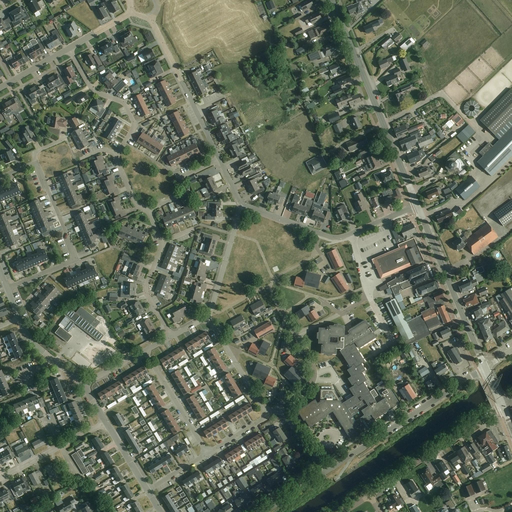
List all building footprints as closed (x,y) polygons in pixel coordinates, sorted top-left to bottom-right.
[(37,3),(35,0),(34,0),(31,2),(29,4),(34,14),(42,10),(41,8),(45,6),(42,0),(37,3)] [(314,6),(310,0),(308,0),(300,5),(304,12),(314,6)] [(355,0),(357,3),(353,5),(352,5),(347,7),(350,15),(354,13),(354,12),(355,11),(357,15),(362,12),(362,13),(365,12),(364,9),(363,9),(360,2),(364,0),(355,0)] [(120,10),(115,1),(108,5),(113,14),(120,10)] [(272,1),(267,3),(270,10),(275,8),(272,1)] [(102,20),(108,17),(104,10),(107,8),(104,3),(101,4),(103,7),(96,11),(102,20)] [(16,10),(16,11),(20,19),(23,18),(25,21),(30,18),(27,13),(25,15),(21,8),(20,8),(19,7),(16,9),(16,10)] [(18,21),(20,19),(16,11),(15,11),(14,10),(11,12),(11,13),(10,14),(14,20),(12,22),(15,27),(20,24),(18,21)] [(322,20),(318,13),(309,18),(308,17),(304,19),(306,23),(310,21),(312,25),(322,20)] [(0,27),(1,30),(4,29),(6,32),(12,29),(9,23),(6,25),(2,19),(1,19),(0,18),(0,27)] [(381,23),(380,20),(370,24),(371,25),(364,28),(366,33),(374,30),(372,27),(376,25),(376,26),(379,25),(379,24),(381,23)] [(77,30),(73,23),(68,26),(69,29),(66,30),(71,38),(76,35),(74,32),(77,30)] [(330,31),(328,25),(321,28),(320,27),(311,31),(315,38),(317,37),(318,37),(319,37),(319,36),(330,31)] [(304,32),(302,28),(294,32),(296,36),(304,32)] [(50,38),(55,47),(61,44),(58,39),(61,38),(56,30),(52,33),(54,36),(50,38)] [(134,39),(130,33),(121,38),(123,41),(120,43),(123,48),(128,45),(127,43),(134,39)] [(402,37),(398,33),(392,38),(396,42),(402,37)] [(394,42),(389,36),(380,44),(384,50),(394,42)] [(55,47),(50,38),(47,40),(45,37),(41,39),(45,47),(48,45),(50,50),(55,47)] [(30,43),(33,48),(38,56),(40,55),(41,56),(43,54),(40,49),(43,47),(38,40),(36,41),(36,39),(34,40),(34,39),(30,42),(30,43)] [(413,44),(409,39),(400,47),(404,52),(413,44)] [(35,58),(38,56),(33,48),(30,43),(27,45),(27,46),(23,49),(27,56),(30,55),(33,60),(36,58),(35,58)] [(323,48),(324,49),(325,52),(326,51),(327,52),(330,51),(329,50),(337,47),(336,44),(335,43),(323,48)] [(113,48),(111,44),(102,49),(101,50),(103,53),(104,53),(105,55),(114,50),(116,54),(120,52),(116,46),(113,48)] [(310,50),(307,44),(296,50),(299,56),(310,50)] [(325,52),(326,55),(326,56),(336,52),(338,52),(338,51),(339,51),(337,47),(329,50),(330,51),(327,52),(326,51),(325,52)] [(154,56),(151,50),(142,54),(145,61),(154,56)] [(15,57),(20,66),(23,65),(26,64),(23,59),(26,57),(22,51),(17,53),(19,56),(15,57)] [(94,58),(92,54),(85,58),(86,61),(85,62),(86,64),(87,64),(88,64),(90,67),(93,66),(94,67),(96,65),(97,67),(101,65),(97,57),(95,58),(94,58)] [(20,66),(15,57),(13,59),(11,57),(6,60),(10,66),(13,65),(15,70),(18,68),(20,66)] [(393,61),(392,57),(379,63),(381,69),(389,65),(390,64),(389,63),(393,61)] [(410,70),(406,59),(400,61),(405,72),(410,70)] [(151,72),(160,68),(158,62),(146,68),(147,71),(150,70),(151,72)] [(340,70),(338,64),(329,68),(332,74),(340,71),(339,70),(340,70)] [(75,76),(70,67),(63,71),(67,78),(65,79),(68,85),(73,83),(71,79),(75,76)] [(163,73),(160,68),(151,72),(152,75),(150,77),(151,79),(163,73)] [(189,75),(191,81),(200,77),(199,76),(198,73),(201,71),(200,69),(196,71),(197,72),(189,75)] [(401,74),(399,69),(393,71),(395,75),(385,79),(388,86),(399,82),(397,76),(401,74)] [(106,85),(114,78),(111,76),(113,74),(109,70),(104,75),(106,77),(102,81),(104,84),(104,83),(106,85)] [(200,77),(191,81),(194,86),(202,82),(202,81),(201,78),(204,77),(203,74),(199,76),(200,77)] [(51,78),(56,87),(59,85),(60,88),(65,85),(59,75),(57,77),(56,75),(51,78)] [(352,81),(349,75),(338,79),(341,86),(352,81)] [(53,88),(56,87),(51,78),(45,81),(48,86),(46,87),(49,94),(54,91),(53,88)] [(114,78),(106,85),(108,87),(108,88),(110,90),(113,87),(118,92),(126,85),(126,84),(128,82),(125,79),(123,82),(119,78),(116,81),(114,78)] [(202,82),(194,86),(197,91),(205,87),(204,86),(203,84),(206,82),(205,80),(202,81),(202,82)] [(168,84),(158,88),(160,92),(168,88),(167,86),(169,85),(168,84)] [(413,86),(412,84),(400,88),(402,92),(411,89),(410,87),(413,86)] [(38,85),(32,88),(37,97),(40,96),(42,98),(47,95),(43,88),(40,90),(38,85)] [(208,85),(204,86),(205,87),(197,91),(199,97),(207,93),(206,89),(209,87),(208,85)] [(342,91),(340,87),(332,90),(334,93),(329,96),(330,97),(342,92),(341,91),(342,91)] [(34,99),(37,97),(32,88),(27,91),(30,96),(27,97),(32,105),(36,102),(34,99)] [(511,89),(480,120),(500,140),(478,162),(492,177),(511,156),(511,89)] [(172,91),(162,96),(164,100),(172,96),(171,93),(173,93),(172,91)] [(88,99),(85,93),(76,98),(80,104),(88,99)] [(402,99),(400,93),(392,96),(397,106),(398,107),(401,106),(400,105),(407,102),(405,98),(402,99)] [(361,102),(358,94),(350,98),(348,95),(335,100),(338,107),(349,103),(350,106),(361,102)] [(70,97),(69,96),(63,100),(66,104),(73,100),(71,96),(70,97)] [(144,102),(142,98),(134,102),(135,105),(134,106),(135,107),(144,102)] [(8,102),(13,111),(16,110),(18,113),(24,110),(20,103),(17,105),(14,99),(8,102)] [(105,105),(96,99),(91,108),(97,111),(95,115),(100,118),(105,111),(102,109),(105,105)] [(176,100),(176,99),(166,104),(168,108),(176,103),(175,101),(176,100)] [(10,113),(13,111),(8,102),(2,106),(4,108),(1,110),(8,123),(12,121),(9,117),(12,115),(10,113)] [(148,110),(146,106),(138,110),(139,112),(138,113),(138,114),(148,110)] [(208,115),(210,120),(219,115),(222,114),(218,106),(212,109),(214,112),(208,115)] [(341,119),(338,112),(327,116),(330,123),(341,119)] [(181,114),(171,119),(173,123),(182,119),(181,117),(182,116),(181,114)] [(229,116),(236,131),(240,129),(233,114),(229,116)] [(217,126),(218,125),(225,122),(223,117),(221,118),(219,115),(210,120),(213,125),(215,123),(217,126)] [(451,122),(456,127),(462,122),(457,116),(451,122)] [(80,125),(76,117),(69,121),(74,128),(80,125)] [(361,127),(357,117),(350,120),(354,130),(361,127)] [(60,119),(53,118),(52,128),(59,129),(59,126),(66,127),(67,121),(60,120),(60,119)] [(113,121),(122,127),(123,126),(121,125),(123,123),(115,118),(113,121)] [(122,127),(113,121),(110,125),(118,130),(120,128),(121,128),(122,127)] [(175,127),(177,131),(185,126),(184,124),(186,123),(185,122),(175,127)] [(343,132),(340,123),(333,126),(337,134),(343,132)] [(218,128),(219,131),(216,132),(219,137),(228,133),(231,131),(228,132),(226,130),(229,128),(227,124),(218,128)] [(410,134),(419,131),(418,129),(424,127),(423,124),(417,126),(416,125),(407,130),(405,125),(394,129),(398,138),(404,136),(403,134),(409,131),(410,133),(410,134)] [(110,125),(108,128),(117,134),(118,133),(117,132),(118,130),(110,125)] [(34,137),(31,133),(28,127),(23,129),(26,134),(20,137),(17,139),(20,143),(23,141),(25,145),(32,141),(31,139),(34,137)] [(108,128),(106,132),(113,137),(115,135),(116,135),(117,134),(108,128)] [(15,134),(12,129),(5,134),(6,136),(7,138),(15,134)] [(71,134),(74,139),(83,134),(84,136),(87,134),(86,131),(82,133),(80,129),(72,133),(71,134)] [(137,142),(142,145),(148,136),(146,135),(144,134),(146,130),(143,129),(141,132),(142,133),(137,142)] [(471,137),(464,129),(459,134),(466,141),(471,137)] [(189,130),(179,134),(181,138),(189,134),(188,131),(189,131),(189,130)] [(228,133),(219,137),(221,142),(224,141),(226,144),(235,139),(231,131),(228,133)] [(422,138),(419,131),(410,134),(412,137),(400,142),(404,152),(412,149),(411,147),(415,145),(418,143),(420,148),(433,142),(430,135),(429,135),(428,132),(423,134),(424,137),(422,138)] [(113,137),(106,132),(103,136),(113,141),(113,140),(112,139),(113,137)] [(148,136),(142,145),(147,149),(153,140),(151,139),(149,137),(151,134),(148,132),(146,135),(148,136)] [(74,139),(77,145),(86,140),(87,141),(90,139),(89,137),(85,138),(84,136),(83,134),(74,139)] [(153,140),(147,149),(153,152),(158,143),(157,142),(154,140),(156,137),(153,136),(151,139),(153,140)] [(367,143),(364,136),(346,144),(350,152),(361,148),(362,150),(359,151),(361,155),(368,152),(367,148),(365,149),(364,147),(368,145),(367,143)] [(228,148),(231,153),(239,149),(238,146),(244,143),(241,138),(233,142),(234,145),(228,148)] [(158,143),(153,152),(158,155),(164,146),(160,144),(162,141),(159,139),(157,142),(158,143)] [(194,144),(191,146),(190,146),(194,156),(200,153),(195,144),(197,143),(195,139),(192,141),(194,144)] [(14,147),(8,140),(4,143),(10,150),(14,147)] [(86,140),(77,145),(80,151),(89,145),(90,147),(93,145),(92,142),(88,144),(87,141),(86,140)] [(184,149),(189,159),(194,156),(190,146),(191,146),(189,142),(186,144),(188,147),(185,148),(184,149)] [(180,151),(178,152),(183,161),(189,159),(184,149),(185,148),(184,145),(181,146),(182,150),(180,151)] [(172,167),(177,164),(172,155),(174,154),(171,148),(169,149),(170,151),(169,152),(171,155),(167,157),(167,158),(164,160),(167,166),(170,164),(172,167)] [(177,164),(183,161),(178,152),(180,151),(178,149),(178,148),(175,149),(177,153),(174,154),(172,155),(177,164)] [(242,155),(239,149),(231,153),(234,159),(239,156),(241,159),(245,156),(244,154),(242,155)] [(14,161),(10,151),(4,154),(8,163),(14,161)] [(467,166),(455,152),(447,159),(449,163),(447,165),(452,171),(455,169),(459,173),(467,166)] [(364,162),(366,165),(368,165),(378,160),(377,158),(375,154),(362,160),(363,163),(364,162)] [(420,162),(416,154),(413,155),(412,155),(408,157),(409,159),(407,160),(411,167),(420,162)] [(95,169),(104,165),(102,162),(104,161),(101,155),(91,159),(93,162),(92,162),(95,169)] [(328,167),(321,155),(306,163),(313,175),(328,167)] [(237,166),(239,171),(250,166),(249,166),(247,163),(249,162),(247,157),(242,160),(243,163),(237,166)] [(469,167),(471,166),(465,158),(462,160),(466,165),(466,164),(469,167)] [(378,160),(368,165),(371,170),(380,166),(379,162),(378,160)] [(104,165),(95,169),(97,175),(102,174),(103,177),(109,174),(106,168),(105,169),(104,165)] [(252,169),(250,166),(239,171),(240,171),(241,171),(243,176),(250,173),(251,176),(256,173),(254,168),(252,169)] [(431,171),(429,167),(427,169),(426,167),(417,171),(420,178),(429,174),(428,172),(431,171)] [(466,172),(463,169),(458,174),(461,177),(466,172)] [(60,182),(73,177),(72,175),(69,176),(67,172),(58,176),(60,182)] [(393,179),(390,172),(385,174),(384,173),(381,175),(380,172),(375,174),(378,180),(382,178),(384,182),(385,185),(389,183),(388,181),(393,179)] [(248,189),(258,184),(255,179),(258,178),(259,178),(262,177),(261,173),(251,178),(252,181),(246,184),(248,189)] [(103,183),(105,189),(114,185),(112,182),(114,181),(112,175),(98,181),(98,182),(99,184),(100,184),(103,183)] [(480,187),(471,176),(456,189),(465,200),(480,187)] [(60,182),(62,187),(72,183),(71,180),(74,179),(73,177),(60,182)] [(203,181),(206,187),(215,183),(212,177),(206,180),(205,177),(199,180),(200,183),(203,181)] [(11,198),(16,196),(11,182),(9,183),(10,187),(7,188),(11,198)] [(12,182),(11,182),(16,196),(21,193),(17,184),(14,185),(12,182)] [(72,183),(62,187),(64,192),(77,187),(77,185),(73,186),(72,183)] [(215,183),(206,187),(205,188),(206,191),(206,193),(204,194),(206,198),(213,195),(212,192),(218,189),(215,183)] [(260,189),(258,184),(248,189),(251,194),(257,191),(258,193),(264,190),(263,188),(260,189)] [(114,185),(105,189),(108,195),(112,193),(113,196),(119,194),(117,188),(115,189),(114,185)] [(6,200),(11,198),(7,188),(4,189),(3,186),(1,187),(6,200)] [(66,196),(66,197),(76,193),(75,190),(78,189),(77,187),(64,192),(66,196)] [(441,190),(440,187),(436,189),(436,188),(426,192),(429,199),(439,195),(437,191),(441,190)] [(384,197),(382,198),(381,198),(384,205),(401,198),(397,188),(392,190),(391,189),(382,193),(384,197)] [(275,193),(271,204),(276,206),(277,203),(281,204),(283,198),(277,196),(279,191),(277,190),(276,193),(275,193)] [(271,204),(275,193),(273,192),(273,194),(267,192),(264,198),(268,199),(267,202),(271,204)] [(66,197),(68,202),(81,197),(81,195),(77,196),(76,193),(66,197)] [(364,200),(361,193),(354,197),(357,202),(354,203),(358,212),(366,209),(362,201),(364,200)] [(293,199),(290,206),(293,207),(292,211),(298,214),(301,205),(298,204),(301,197),(295,194),(293,199)] [(81,197),(68,202),(71,207),(72,207),(73,210),(78,207),(77,204),(80,203),(79,200),(82,199),(81,197)] [(112,210),(121,207),(119,203),(121,202),(118,197),(112,199),(108,201),(110,203),(109,204),(112,210)] [(380,206),(377,197),(371,200),(375,208),(380,206)] [(304,207),(301,205),(298,214),(304,216),(305,212),(308,213),(313,201),(307,199),(304,207)] [(31,209),(45,204),(44,202),(40,203),(39,200),(29,204),(31,209)] [(511,220),(511,200),(494,213),(504,227),(511,220)] [(212,211),(221,211),(221,205),(215,205),(215,202),(208,202),(208,208),(212,208),(212,211)] [(31,209),(34,214),(43,210),(42,207),(45,206),(45,204),(31,209)] [(347,211),(344,204),(337,208),(335,213),(338,220),(341,221),(345,219),(343,214),(343,212),(347,211)] [(186,209),(190,218),(196,216),(191,206),(187,208),(186,206),(183,207),(184,209),(186,209)] [(122,210),(121,207),(112,210),(114,217),(115,216),(116,219),(126,215),(124,209),(122,210)] [(311,219),(317,221),(320,212),(317,211),(318,209),(312,207),(310,213),(313,214),(311,219)] [(462,210),(459,207),(453,212),(456,216),(462,210)] [(184,221),(190,218),(186,209),(184,209),(181,211),(180,208),(177,209),(178,212),(180,211),(184,221)] [(453,216),(450,209),(441,213),(441,214),(436,216),(439,223),(447,220),(447,218),(449,217),(449,218),(453,216)] [(43,210),(34,214),(36,219),(49,214),(48,212),(44,213),(43,210)] [(178,223),(184,221),(180,211),(178,212),(175,213),(174,211),(171,212),(172,214),(174,214),(178,223)] [(221,211),(212,211),(212,214),(208,214),(208,220),(215,220),(215,217),(221,217),(221,211)] [(320,212),(317,221),(323,223),(325,219),(328,220),(330,213),(325,211),(324,214),(320,212)] [(76,220),(77,222),(90,216),(89,214),(87,215),(85,216),(84,212),(74,216),(76,220)] [(172,226),(178,223),(174,214),(172,214),(170,216),(169,213),(165,214),(167,217),(168,216),(172,226)] [(36,219),(38,224),(47,220),(46,217),(50,215),(49,214),(36,219)] [(166,228),(172,226),(168,216),(167,217),(164,218),(163,215),(160,217),(161,219),(162,219),(166,228)] [(90,216),(77,222),(78,225),(79,226),(88,223),(87,220),(90,218),(90,216)] [(110,223),(107,216),(102,218),(104,225),(110,223)] [(0,222),(0,227),(0,228),(10,224),(9,221),(12,220),(11,218),(0,222)] [(47,220),(38,224),(40,229),(53,223),(52,221),(48,223),(47,220)] [(54,225),(53,223),(40,229),(42,234),(51,230),(50,227),(54,225)] [(80,230),(81,231),(94,226),(93,224),(89,226),(88,223),(79,226),(80,230)] [(10,224),(0,228),(2,233),(16,228),(15,226),(11,227),(10,224)] [(395,239),(397,244),(405,241),(406,242),(414,238),(416,237),(415,234),(416,233),(413,224),(401,229),(401,230),(398,231),(399,233),(402,232),(403,236),(401,237),(400,235),(398,236),(399,238),(395,239)] [(497,237),(488,224),(467,240),(465,236),(461,239),(460,238),(453,243),(458,251),(465,245),(463,242),(465,241),(474,254),(497,237)] [(82,235),(83,236),(92,232),(91,229),(94,228),(94,226),(81,231),(82,235)] [(128,229),(130,229),(131,227),(127,226),(126,228),(122,226),(118,236),(124,238),(128,229)] [(2,233),(4,238),(14,234),(13,231),(16,229),(16,228),(2,233)] [(128,229),(124,238),(130,241),(134,231),(135,232),(136,229),(133,228),(132,230),(130,229),(128,229)] [(130,241),(136,243),(140,234),(141,234),(142,232),(139,230),(138,233),(135,232),(134,231),(130,241)] [(84,240),(85,241),(100,235),(101,234),(99,231),(96,233),(97,234),(93,235),(92,232),(83,236),(84,240)] [(144,235),(141,234),(140,234),(136,243),(142,246),(146,236),(147,237),(148,234),(145,233),(144,235)] [(4,238),(6,243),(26,235),(20,237),(19,235),(15,237),(14,234),(4,238)] [(206,242),(206,245),(215,247),(217,241),(210,239),(211,236),(204,234),(203,237),(205,238),(204,241),(206,242)] [(27,238),(26,235),(6,243),(9,248),(11,247),(13,250),(19,247),(18,244),(17,241),(20,239),(21,240),(27,238)] [(100,235),(85,241),(87,246),(89,246),(90,249),(96,246),(95,243),(96,242),(95,239),(99,238),(99,239),(101,238),(100,235)] [(399,248),(372,260),(374,264),(374,263),(381,279),(424,261),(414,238),(406,242),(398,245),(399,248)] [(178,254),(179,252),(180,249),(182,250),(184,247),(181,246),(180,248),(171,244),(168,250),(178,254)] [(213,254),(215,247),(206,245),(204,251),(199,250),(198,253),(206,255),(206,252),(213,254)] [(39,249),(44,262),(49,260),(45,251),(42,252),(40,248),(39,249)] [(35,255),(39,264),(44,262),(39,249),(36,250),(38,253),(35,255)] [(331,262),(339,258),(335,249),(327,253),(329,253),(331,258),(329,258),(331,262)] [(168,250),(166,256),(176,259),(176,258),(177,255),(180,256),(181,253),(179,252),(178,254),(168,250)] [(29,253),(34,266),(39,264),(35,255),(32,256),(30,252),(29,253)] [(29,268),(34,266),(29,253),(26,254),(28,258),(25,259),(29,268)] [(131,268),(140,272),(143,267),(137,265),(139,261),(124,254),(123,255),(122,255),(121,258),(127,261),(125,265),(128,267),(129,264),(132,265),(131,268)] [(176,259),(166,256),(164,262),(174,265),(174,264),(175,261),(178,262),(179,259),(176,258),(176,259)] [(24,270),(19,257),(17,258),(18,262),(15,263),(19,272),(24,270)] [(19,257),(24,270),(29,268),(25,259),(22,260),(21,257),(19,257)] [(199,261),(197,268),(206,271),(207,267),(209,268),(211,261),(200,258),(199,261)] [(339,258),(331,262),(332,265),(334,264),(336,269),(335,270),(343,266),(339,258)] [(174,265),(164,262),(161,268),(171,271),(173,267),(175,268),(177,265),(174,264),(174,265)] [(89,264),(88,265),(93,278),(98,276),(94,266),(91,268),(89,264)] [(500,269),(497,264),(490,268),(493,273),(500,269)] [(88,280),(93,278),(88,265),(86,266),(87,269),(84,271),(88,280)] [(387,283),(389,288),(399,284),(409,280),(428,272),(425,266),(424,267),(423,266),(395,277),(396,278),(387,283)] [(78,269),(83,282),(88,280),(84,271),(81,272),(80,268),(78,269)] [(140,272),(131,268),(130,271),(127,270),(125,275),(132,278),(134,275),(138,277),(140,272)] [(205,274),(206,271),(197,268),(195,274),(196,275),(195,278),(205,281),(207,275),(205,274)] [(74,275),(78,284),(83,282),(78,269),(76,270),(77,273),(74,275)] [(484,280),(479,269),(473,271),(478,283),(484,280)] [(305,279),(304,283),(311,285),(314,274),(307,272),(305,279)] [(399,284),(389,288),(391,287),(395,296),(399,294),(399,291),(402,290),(402,291),(429,279),(428,278),(430,278),(428,272),(409,280),(399,284)] [(73,286),(68,273),(66,274),(67,278),(64,279),(68,289),(73,286)] [(68,273),(73,286),(78,284),(74,275),(71,276),(69,273),(68,273)] [(336,286),(344,281),(339,273),(331,279),(333,278),(336,282),(334,283),(336,286)] [(169,284),(169,286),(171,287),(172,284),(170,283),(172,278),(162,274),(160,280),(169,284)] [(314,274),(311,285),(318,286),(318,289),(321,276),(314,274)] [(124,289),(126,289),(136,289),(136,283),(126,283),(128,278),(119,276),(118,283),(122,283),(121,286),(124,286),(124,289)] [(478,284),(475,276),(472,277),(474,280),(470,282),(470,281),(462,284),(463,284),(459,286),(462,293),(467,291),(467,292),(473,289),(472,287),(478,284)] [(303,288),(304,283),(305,279),(296,277),(293,286),(294,286),(294,284),(300,285),(299,287),(303,288)] [(169,284),(160,280),(157,286),(167,290),(166,292),(169,293),(170,290),(168,289),(169,286),(169,284)] [(344,281),(336,286),(338,289),(340,288),(343,293),(342,294),(350,289),(344,281)] [(437,281),(418,288),(421,295),(440,288),(437,281)] [(193,292),(202,295),(203,291),(205,292),(206,286),(196,282),(195,285),(193,292)] [(48,285),(46,287),(57,296),(60,292),(53,285),(50,288),(48,285)] [(167,290),(157,286),(155,292),(158,293),(157,296),(164,299),(164,297),(166,298),(168,295),(165,294),(166,292),(167,290)] [(53,300),(57,296),(46,287),(45,288),(48,291),(45,293),(53,300)] [(488,293),(486,288),(478,291),(481,296),(488,293)] [(136,289),(126,289),(126,292),(121,291),(121,297),(128,298),(128,295),(135,295),(136,289)] [(511,295),(508,290),(501,294),(501,293),(496,296),(498,302),(500,301),(511,319),(509,321),(511,325),(511,295)] [(444,298),(441,291),(433,294),(433,295),(425,298),(426,298),(423,299),(424,301),(426,300),(428,304),(444,298)] [(201,298),(202,295),(193,292),(191,299),(190,302),(201,305),(203,299),(201,298)] [(39,295),(50,304),(53,300),(45,293),(43,296),(40,293),(39,295)] [(403,300),(401,294),(395,296),(398,303),(403,300)] [(479,303),(475,294),(469,296),(470,297),(464,300),(466,307),(472,305),(472,306),(479,303)] [(38,301),(46,308),(50,304),(39,295),(38,296),(41,299),(38,301)] [(406,322),(395,299),(386,303),(407,347),(430,334),(428,329),(444,323),(444,324),(451,321),(444,305),(440,307),(439,304),(433,307),(421,313),(422,315),(406,322)] [(261,300),(256,303),(262,315),(263,314),(262,312),(265,310),(266,313),(269,311),(268,309),(266,309),(261,300)] [(42,312),(46,308),(38,301),(36,304),(33,301),(32,303),(42,312)] [(133,312),(142,307),(141,304),(140,305),(138,301),(128,307),(128,309),(129,310),(129,311),(129,313),(130,313),(131,313),(133,312)] [(490,307),(488,302),(481,305),(481,306),(476,308),(477,309),(470,312),(474,320),(481,317),(480,316),(486,314),(487,311),(486,309),(490,307)] [(42,312),(32,303),(30,304),(33,307),(31,309),(39,316),(42,312)] [(262,315),(256,303),(250,306),(255,315),(259,313),(261,316),(262,315)] [(185,305),(178,308),(183,317),(186,315),(187,317),(193,314),(188,304),(185,306),(185,305)] [(300,319),(306,315),(311,312),(307,305),(296,313),(298,312),(301,318),(299,319),(300,319)] [(143,309),(142,307),(133,312),(136,318),(145,312),(143,309)] [(100,323),(80,308),(76,313),(70,308),(65,315),(71,320),(63,329),(60,326),(55,333),(67,343),(73,336),(68,333),(75,323),(99,342),(104,336),(95,329),(100,323)] [(180,319),(183,317),(178,308),(172,312),(173,312),(167,315),(169,319),(172,318),(175,323),(180,320),(180,319)] [(311,312),(306,315),(308,318),(310,317),(313,322),(311,323),(312,323),(320,318),(315,310),(311,312)] [(241,328),(242,327),(245,326),(246,328),(249,326),(248,324),(247,325),(242,315),(236,319),(241,328)] [(143,329),(152,324),(151,322),(149,318),(143,322),(142,319),(137,322),(138,325),(140,324),(143,329)] [(482,332),(489,329),(489,327),(492,325),(489,318),(478,323),(482,332)] [(244,329),(242,327),(241,328),(236,319),(230,322),(235,331),(240,329),(241,331),(244,329)] [(510,329),(504,320),(498,324),(500,326),(493,331),(497,337),(510,329)] [(270,321),(262,326),(267,334),(270,333),(269,331),(274,328),(275,330),(270,321)] [(367,323),(366,321),(349,331),(350,333),(347,334),(344,334),(345,327),(330,326),(330,327),(327,327),(327,329),(320,328),(319,343),(324,343),(323,346),(322,345),(322,353),(336,354),(337,348),(341,349),(340,350),(350,367),(351,366),(352,367),(347,370),(351,377),(348,379),(352,385),(353,384),(354,385),(349,389),(354,396),(345,402),(341,397),(338,398),(333,390),(321,390),(321,402),(318,404),(315,400),(298,411),(306,423),(307,422),(310,427),(327,416),(326,415),(333,411),(351,439),(362,432),(361,431),(366,427),(367,429),(375,423),(376,421),(375,420),(399,404),(385,381),(375,388),(380,394),(378,396),(373,389),(369,391),(364,382),(367,380),(363,374),(361,374),(361,373),(366,370),(362,364),(365,362),(353,343),(355,342),(359,348),(376,337),(373,332),(375,331),(370,322),(367,323)] [(152,324),(143,329),(146,335),(145,336),(147,339),(152,336),(150,333),(155,330),(153,326),(154,326),(152,324)] [(267,334),(262,326),(254,331),(259,339),(258,337),(263,334),(264,336),(267,334)] [(452,335),(449,329),(440,333),(441,333),(438,335),(437,332),(432,334),(434,340),(439,338),(442,336),(443,339),(452,335)] [(489,329),(482,332),(486,341),(493,338),(489,329)] [(201,335),(205,342),(210,339),(206,332),(201,335)] [(9,342),(16,339),(13,333),(6,336),(8,341),(4,342),(5,344),(9,343),(9,342)] [(205,342),(201,335),(196,338),(200,345),(205,342)] [(196,338),(190,341),(195,348),(199,346),(200,348),(202,347),(200,345),(196,338)] [(18,344),(16,339),(9,342),(9,343),(10,346),(6,348),(7,350),(11,348),(18,344)] [(195,348),(190,341),(185,345),(189,351),(193,349),(194,351),(196,350),(195,348)] [(261,347),(259,351),(265,354),(264,356),(265,356),(271,344),(264,341),(261,347)] [(259,351),(261,347),(252,343),(248,351),(248,352),(249,350),(254,352),(253,354),(256,356),(259,351)] [(11,348),(13,352),(9,354),(10,356),(14,354),(13,353),(21,350),(18,344),(11,348)] [(420,361),(412,344),(407,347),(415,363),(420,361)] [(176,350),(180,357),(185,354),(181,347),(176,350)] [(410,356),(405,347),(400,350),(404,359),(410,356)] [(207,352),(210,357),(217,353),(214,348),(207,352)] [(458,348),(457,348),(454,348),(449,351),(448,353),(447,354),(453,363),(454,364),(456,363),(457,364),(462,361),(459,356),(461,354),(458,348)] [(377,361),(380,360),(379,359),(384,356),(385,357),(387,355),(390,353),(388,349),(384,351),(374,357),(377,361)] [(23,356),(21,350),(13,353),(14,354),(15,358),(11,359),(12,362),(16,360),(16,359),(23,356)] [(176,350),(171,354),(175,360),(178,358),(179,360),(181,359),(180,357),(176,350)] [(220,358),(217,353),(210,357),(213,361),(210,363),(211,364),(220,358)] [(165,357),(170,364),(175,360),(171,354),(165,357)] [(294,365),(297,361),(290,355),(284,362),(285,360),(289,364),(288,366),(291,368),(294,365)] [(164,367),(170,364),(165,357),(160,360),(164,367)] [(217,368),(224,363),(220,358),(211,364),(214,363),(217,368)] [(227,369),(224,363),(217,368),(218,370),(216,372),(218,374),(227,369)] [(253,373),(260,376),(264,365),(257,363),(252,375),(253,373)] [(264,365),(260,376),(267,379),(268,375),(271,368),(264,365)] [(291,368),(284,375),(285,375),(286,374),(291,379),(299,370),(294,365),(291,368)] [(448,370),(444,365),(435,371),(438,376),(442,374),(443,375),(445,373),(444,372),(448,370)] [(144,366),(139,369),(143,376),(146,374),(147,376),(149,375),(144,366)] [(139,369),(133,372),(138,379),(142,377),(143,379),(145,378),(143,376),(139,369)] [(171,374),(175,380),(181,375),(178,370),(171,374)] [(299,370),(291,379),(296,384),(295,385),(304,376),(299,370)] [(138,379),(133,372),(128,375),(132,382),(133,382),(138,379)] [(222,377),(226,382),(233,378),(229,373),(222,377)] [(197,374),(190,378),(193,383),(196,381),(195,381),(200,378),(197,374)] [(134,384),(133,382),(132,382),(128,375),(123,379),(127,385),(131,383),(132,385),(134,384)] [(185,381),(181,375),(175,380),(178,385),(185,381)] [(268,375),(267,379),(264,384),(268,386),(269,384),(274,386),(273,388),(277,379),(268,375)] [(432,379),(429,375),(422,379),(425,384),(426,383),(429,388),(436,384),(433,379),(432,379)] [(48,390),(53,388),(52,387),(60,384),(57,378),(50,381),(52,386),(48,387),(48,390)] [(229,388),(236,383),(233,378),(226,382),(229,388)] [(118,391),(121,389),(123,392),(125,390),(119,381),(114,384),(118,391)] [(188,386),(190,385),(188,382),(186,383),(185,381),(178,385),(181,390),(188,386)] [(403,384),(401,381),(396,384),(395,383),(391,385),(396,393),(398,391),(400,393),(401,392),(405,398),(406,397),(409,401),(417,396),(412,388),(411,388),(407,382),(403,384)] [(8,388),(6,382),(0,384),(0,388),(0,390),(0,389),(0,392),(1,392),(1,391),(8,388)] [(232,393),(239,389),(236,383),(229,388),(232,393)] [(52,387),(53,388),(54,391),(50,393),(51,395),(55,394),(55,393),(62,390),(61,387),(62,387),(60,384),(52,387)] [(114,384),(108,387),(113,394),(117,392),(118,394),(119,393),(118,391),(114,384)] [(149,394),(156,390),(153,384),(146,389),(149,394)] [(191,391),(188,386),(181,390),(184,395),(191,391)] [(113,394),(108,387),(103,391),(107,398),(108,397),(113,394)] [(11,393),(8,388),(1,391),(1,392),(3,395),(0,396),(0,398),(4,397),(11,393)] [(232,393),(235,398),(242,394),(239,389),(232,393)] [(65,395),(62,390),(55,393),(55,394),(56,397),(52,399),(53,401),(57,399),(65,395)] [(152,399),(159,395),(156,390),(149,394),(152,399)] [(109,399),(108,397),(107,398),(103,391),(98,394),(102,401),(106,399),(107,400),(109,399)] [(34,405),(38,404),(40,408),(42,407),(40,402),(40,403),(36,395),(31,398),(34,405)] [(57,399),(59,403),(55,405),(56,407),(60,405),(60,404),(67,401),(65,395),(57,399)] [(155,404),(162,400),(159,395),(152,399),(155,404)] [(190,405),(197,400),(197,401),(200,399),(199,398),(196,400),(194,395),(187,400),(190,405)] [(34,405),(31,398),(25,400),(28,408),(29,407),(32,406),(34,410),(36,409),(34,405)] [(28,408),(25,400),(19,403),(22,410),(23,410),(27,408),(30,416),(32,415),(29,407),(28,408)] [(165,405),(162,400),(155,404),(158,409),(165,405)] [(190,405),(193,410),(200,406),(197,401),(197,400),(190,405)] [(66,413),(70,411),(70,410),(77,407),(75,401),(68,404),(69,409),(65,410),(66,413)] [(25,414),(23,410),(22,410),(19,403),(13,405),(16,413),(21,411),(24,418),(26,417),(24,414),(25,414)] [(244,407),(249,414),(254,410),(250,403),(244,407)] [(196,415),(203,411),(200,406),(193,410),(196,415)] [(70,410),(70,411),(72,414),(64,418),(65,420),(73,417),(72,416),(80,413),(77,407),(70,410)] [(243,417),(249,414),(244,407),(239,410),(243,417)] [(164,419),(171,415),(168,409),(161,414),(164,419)] [(234,413),(238,420),(243,417),(239,410),(234,413)] [(206,416),(203,411),(196,415),(199,420),(206,416)] [(82,418),(80,413),(72,416),(73,417),(74,420),(70,422),(71,424),(75,422),(75,421),(82,418)] [(116,422),(124,417),(122,415),(120,416),(119,413),(113,416),(116,422)] [(238,420),(234,413),(229,416),(233,423),(238,420)] [(164,419),(168,424),(174,420),(171,415),(164,419)] [(126,420),(124,417),(116,422),(120,427),(125,424),(124,421),(126,420)] [(219,422),(224,429),(229,426),(223,417),(221,418),(222,420),(219,422)] [(84,424),(82,418),(75,421),(75,422),(77,426),(72,428),(73,430),(78,428),(77,427),(84,424)] [(168,424),(169,426),(166,428),(168,430),(171,429),(178,425),(174,420),(168,424)] [(214,425),(218,432),(224,429),(219,422),(214,425)] [(181,430),(178,425),(171,429),(174,434),(181,430)] [(214,425),(209,428),(213,435),(218,432),(214,425)] [(208,438),(213,435),(209,428),(208,426),(205,428),(207,430),(204,432),(208,438)] [(133,431),(131,428),(123,432),(126,438),(132,434),(130,432),(133,431)] [(277,438),(284,433),(280,428),(273,432),(277,438)] [(500,444),(491,430),(478,438),(481,441),(477,443),(485,456),(498,447),(497,445),(500,444)] [(136,436),(134,433),(132,434),(126,438),(129,443),(135,440),(134,438),(136,436)] [(260,433),(255,437),(260,443),(263,441),(265,444),(266,443),(260,433)] [(284,433),(277,438),(275,439),(276,442),(279,440),(280,443),(287,439),(284,433)] [(42,437),(41,434),(37,436),(39,439),(32,443),(35,450),(46,444),(42,438),(42,437)] [(93,446),(100,442),(96,436),(91,440),(93,442),(91,444),(93,446)] [(255,437),(250,440),(254,447),(255,446),(258,444),(260,447),(261,446),(260,443),(255,437)] [(139,442),(137,439),(135,440),(129,443),(133,449),(138,445),(137,443),(139,442)] [(254,447),(250,440),(245,443),(249,450),(253,447),(255,450),(256,449),(255,446),(254,447)] [(100,442),(93,446),(94,449),(96,448),(98,451),(103,447),(100,442)] [(26,446),(25,443),(21,444),(23,448),(16,452),(19,458),(30,452),(27,446),(26,446)] [(478,450),(473,443),(468,446),(477,459),(480,457),(476,451),(478,450)] [(142,447),(141,444),(138,445),(133,449),(136,454),(142,451),(140,449),(142,447)] [(182,444),(179,446),(184,454),(190,450),(186,445),(184,446),(182,444)] [(500,456),(509,452),(506,445),(497,449),(500,456)] [(2,453),(7,461),(12,459),(9,453),(11,452),(8,446),(3,449),(4,451),(2,453)] [(178,457),(184,454),(179,446),(177,448),(178,450),(175,451),(178,457)] [(235,449),(240,456),(245,453),(241,446),(235,449)] [(471,456),(465,447),(458,451),(466,464),(468,462),(466,459),(471,456)] [(288,452),(285,448),(277,452),(280,457),(288,452)] [(235,459),(240,456),(235,449),(230,452),(235,459)] [(102,462),(109,457),(106,452),(100,455),(102,458),(100,459),(102,462)] [(230,452),(225,455),(229,462),(235,459),(230,452)] [(460,459),(455,452),(449,457),(455,466),(459,464),(457,461),(460,459)] [(511,458),(509,452),(500,456),(501,458),(503,462),(507,460),(511,458)] [(167,456),(165,458),(168,463),(173,460),(169,453),(166,454),(167,456)] [(496,461),(491,453),(486,456),(491,465),(496,461)] [(295,465),(291,459),(288,455),(283,459),(285,463),(289,469),(295,465)] [(163,467),(168,463),(165,458),(164,456),(161,458),(162,460),(159,461),(163,467)] [(113,463),(109,457),(102,462),(104,464),(106,463),(107,466),(113,463)] [(220,458),(215,461),(218,467),(221,466),(222,467),(225,466),(220,458)] [(157,470),(163,467),(159,461),(158,459),(155,461),(156,463),(154,465),(157,470)] [(220,469),(218,467),(215,461),(210,465),(213,470),(216,469),(217,471),(220,469)] [(448,469),(443,461),(436,465),(441,473),(440,474),(443,479),(447,477),(444,472),(448,469)] [(56,465),(54,462),(50,464),(44,467),(50,478),(56,474),(52,467),(56,465)] [(154,465),(153,463),(150,465),(151,466),(148,468),(152,474),(157,470),(154,465)] [(492,469),(489,463),(480,468),(481,470),(473,474),(475,478),(492,469)] [(470,473),(465,464),(461,466),(466,475),(470,473)] [(210,465),(204,468),(208,474),(210,472),(211,474),(214,472),(213,470),(210,465)] [(236,471),(234,466),(230,468),(234,475),(237,472),(238,473),(237,474),(238,476),(243,474),(240,469),(236,471)] [(256,470),(261,477),(264,476),(260,470),(261,469),(259,466),(255,468),(256,469),(256,470)] [(112,472),(115,476),(119,473),(116,467),(111,469),(106,471),(108,475),(112,472)] [(429,468),(424,471),(425,472),(421,475),(427,484),(425,486),(429,492),(435,488),(433,485),(441,480),(438,474),(433,477),(430,473),(431,472),(429,468)] [(40,474),(38,470),(35,472),(34,472),(28,475),(34,486),(40,483),(36,476),(40,474)] [(252,472),(248,474),(250,477),(255,474),(259,479),(261,477),(256,470),(252,472)] [(197,480),(200,479),(201,480),(203,479),(199,471),(194,475),(197,480)] [(272,476),(276,483),(282,480),(277,473),(275,474),(273,471),(270,473),(272,476)] [(123,479),(119,473),(115,476),(117,479),(113,482),(115,485),(119,482),(118,482),(123,479)] [(271,487),(276,483),(272,476),(270,473),(267,475),(269,478),(266,480),(271,487)] [(197,480),(194,475),(188,478),(192,484),(192,483),(194,482),(195,484),(198,482),(197,480)] [(239,479),(245,488),(248,486),(242,477),(239,479)] [(21,478),(16,481),(21,490),(24,488),(25,490),(27,489),(27,490),(30,489),(26,481),(23,483),(21,478)] [(193,485),(192,483),(192,484),(188,478),(183,482),(186,487),(187,489),(193,485)] [(242,490),(245,488),(239,479),(236,481),(242,490)] [(412,481),(411,480),(409,481),(409,483),(405,485),(411,494),(410,494),(413,498),(421,493),(419,489),(418,490),(412,480),(412,481)] [(482,480),(472,483),(476,493),(486,489),(482,480)] [(18,491),(21,490),(16,481),(11,483),(14,488),(11,489),(15,496),(20,493),(18,491)] [(254,484),(260,494),(266,490),(261,483),(259,485),(256,482),(254,484)] [(125,493),(130,490),(126,484),(121,487),(121,486),(117,488),(119,492),(123,489),(125,493)] [(254,484),(251,485),(253,489),(250,490),(255,497),(260,494),(254,484)] [(475,494),(471,484),(461,488),(465,498),(475,494)] [(194,498),(188,488),(185,490),(190,497),(192,496),(193,499),(194,498)] [(223,489),(229,498),(232,496),(226,488),(224,490),(223,489)] [(5,489),(0,491),(0,492),(4,501),(8,499),(9,500),(10,499),(11,501),(14,499),(11,494),(9,495),(5,489)] [(227,499),(229,498),(223,489),(220,490),(223,494),(227,499)] [(130,490),(125,493),(127,497),(123,499),(125,502),(130,500),(129,499),(134,496),(130,490)] [(237,492),(238,494),(244,504),(250,501),(245,494),(243,495),(239,490),(237,492)] [(163,498),(166,503),(172,500),(170,497),(172,496),(170,493),(163,498)] [(244,504),(238,494),(235,495),(237,499),(234,501),(239,508),(244,504)] [(398,498),(396,494),(390,498),(392,501),(386,505),(389,511),(395,507),(396,507),(400,504),(401,506),(405,504),(401,498),(399,499),(398,497),(398,498)] [(74,502),(71,497),(66,499),(67,501),(57,507),(60,511),(65,511),(73,508),(71,504),(74,502)] [(166,503),(170,509),(175,505),(173,502),(175,501),(173,499),(172,500),(166,503)] [(91,507),(88,501),(82,504),(84,508),(81,510),(81,511),(91,511),(89,508),(91,507)] [(133,506),(136,510),(140,507),(136,501),(132,504),(131,503),(127,506),(129,509),(133,506)] [(249,503),(237,509),(238,511),(239,511),(251,506),(249,503)]
